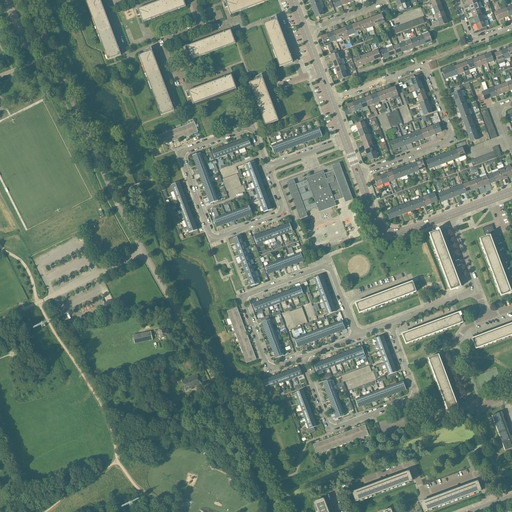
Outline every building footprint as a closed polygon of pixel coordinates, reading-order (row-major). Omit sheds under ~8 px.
[(121,55),(111,28),(100,0),(86,0),(85,0),(108,60),(121,55)] [(140,15),(143,23),(186,7),(183,0),(162,0),(138,9),(135,10),(137,16),(140,15)] [(225,9),(228,8),(231,15),(271,0),(230,0),(226,2),(223,3),(225,9)] [(339,0),(333,0),(332,1),(335,8),(341,6),(339,0)] [(436,0),(431,2),(433,8),(441,5),(439,0),(436,0)] [(311,6),(314,12),(321,9),(324,8),(321,2),(311,6)] [(405,3),(397,6),(399,12),(407,9),(405,3)] [(469,6),(471,12),(479,9),(477,3),(469,6)] [(433,8),(435,14),(443,11),(441,5),(433,8)] [(506,8),(500,11),(503,18),(509,16),(506,8)] [(321,9),(314,12),(316,18),(324,15),(321,9)] [(471,12),(474,18),(482,15),(479,9),(471,12)] [(435,14),(438,20),(446,17),(443,11),(435,14)] [(500,11),(494,13),(497,21),(503,18),(500,11)] [(375,17),(378,25),(384,22),(381,15),(375,17)] [(474,18),(476,24),(484,21),(482,15),(474,18)] [(291,63),(275,21),(277,20),(275,17),(270,19),(271,22),(263,25),(265,28),(266,32),(279,68),(291,63)] [(372,27),(378,25),(375,17),(369,19),(372,27)] [(446,17),(438,20),(440,26),(448,23),(446,17)] [(366,29),(372,27),(369,19),(363,21),(366,29)] [(363,21),(357,24),(360,31),(366,29),(363,21)] [(486,27),(484,21),(476,24),(478,30),(481,29),(482,32),(487,30),(486,27)] [(357,24),(351,26),(354,34),(360,31),(357,24)] [(348,36),(354,34),(351,26),(345,28),(348,36)] [(342,38),(348,36),(345,28),(339,30),(342,38)] [(230,30),(216,36),(188,46),(185,47),(187,53),(190,52),(192,60),(235,44),(230,30)] [(336,40),(342,38),(339,30),(333,32),(336,40)] [(333,32),(327,35),(330,43),(336,40),(333,32)] [(432,42),(429,34),(423,36),(425,44),(432,42)] [(331,45),(330,43),(327,35),(321,37),(324,47),(331,45)] [(419,46),(425,44),(423,36),(416,38),(419,46)] [(413,48),(419,46),(416,38),(410,40),(413,48)] [(410,40),(405,43),(407,51),(413,48),(410,40)] [(405,43),(399,45),(401,53),(407,51),(405,43)] [(396,55),(401,53),(399,45),(393,47),(396,55)] [(389,57),(396,55),(393,47),(386,49),(389,57)] [(161,116),(174,111),(152,51),(151,48),(145,50),(146,53),(139,56),(161,116)] [(383,59),(389,57),(386,49),(380,52),(383,59)] [(507,49),(501,52),(504,59),(510,57),(507,49)] [(378,51),(371,53),(374,61),(380,58),(378,51)] [(505,62),(504,59),(501,52),(493,55),(496,62),(497,62),(498,65),(505,62)] [(340,59),(338,53),(330,56),(332,62),(340,59)] [(374,61),(371,53),(365,55),(368,63),(374,61)] [(490,53),(484,56),(487,64),(493,61),(490,53)] [(362,65),(368,63),(365,55),(359,57),(362,65)] [(478,58),(481,66),(487,64),(484,56),(478,58)] [(359,57),(353,60),(356,68),(362,65),(359,57)] [(472,60),(475,68),(481,66),(478,58),(472,60)] [(332,62),(335,68),(342,65),(340,59),(332,62)] [(466,62),(469,70),(475,68),(472,60),(466,62)] [(460,65),(463,73),(469,70),(466,62),(460,65)] [(337,74),(345,71),(342,65),(335,68),(337,74)] [(454,67),(457,75),(463,73),(460,65),(454,67)] [(448,69),(451,77),(457,75),(454,67),(448,69)] [(445,80),(451,77),(448,69),(442,72),(445,80)] [(347,77),(345,71),(337,74),(339,80),(347,77)] [(231,75),(216,81),(189,91),(185,92),(188,98),(190,97),(193,104),(236,88),(231,75)] [(265,126),(277,121),(264,88),(266,88),(262,78),(261,75),(256,78),(256,80),(249,83),(265,126)] [(411,79),(413,86),(421,83),(418,76),(411,79)] [(415,92),(423,89),(421,83),(413,86),(415,92)] [(509,91),(506,83),(500,86),(503,94),(509,91)] [(497,96),(503,94),(500,86),(494,88),(497,96)] [(395,87),(389,90),(392,98),(393,100),(399,98),(395,87)] [(497,96),(494,88),(488,90),(491,98),(497,96)] [(425,95),(423,89),(415,92),(417,97),(425,95)] [(389,90),(383,92),(386,100),(392,98),(389,90)] [(485,100),(491,98),(488,90),(482,93),(485,100)] [(453,94),(455,100),(463,97),(461,91),(453,94)] [(383,92),(377,94),(380,102),(386,100),(383,92)] [(377,94),(371,96),(374,104),(380,102),(377,94)] [(417,97),(420,104),(427,101),(425,95),(417,97)] [(371,96),(365,99),(368,106),(374,104),(371,96)] [(463,97),(455,100),(457,106),(465,103),(463,97)] [(365,99),(359,101),(362,109),(368,106),(365,99)] [(359,101),(353,103),(356,111),(362,109),(359,101)] [(422,110),(430,107),(427,101),(420,104),(422,110)] [(349,113),(356,111),(353,103),(346,105),(348,109),(344,110),(346,115),(350,114),(349,113)] [(467,109),(465,103),(457,106),(460,112),(467,109)] [(422,110),(424,116),(432,113),(430,107),(422,110)] [(467,109),(460,112),(462,118),(470,115),(467,109)] [(472,121),(470,115),(462,118),(464,124),(472,121)] [(472,121),(464,124),(466,130),(474,127),(472,121)] [(194,122),(188,124),(192,134),(198,132),(194,122)] [(366,128),(364,122),(356,125),(358,131),(366,128)] [(185,137),(192,134),(188,124),(181,127),(185,137)] [(438,124),(432,127),(435,135),(441,132),(438,124)] [(179,139),(185,137),(181,127),(175,129),(179,139)] [(429,137),(435,135),(432,127),(426,129),(429,137)] [(476,133),(474,127),(466,130),(469,136),(476,133)] [(368,134),(366,128),(358,131),(360,137),(368,134)] [(172,142),(179,139),(175,129),(168,132),(172,142)] [(319,129),(313,131),(315,139),(322,136),(319,129)] [(426,129),(420,131),(423,139),(429,137),(426,129)] [(310,141),(315,139),(313,131),(307,133),(310,141)] [(417,141),(423,139),(420,131),(414,133),(417,141)] [(166,144),(172,142),(168,132),(162,134),(166,144)] [(304,143),(310,141),(307,133),(301,135),(304,143)] [(414,133),(408,136),(411,144),(417,141),(414,133)] [(479,140),(476,133),(469,136),(471,142),(479,140)] [(159,147),(166,144),(162,134),(155,136),(159,147)] [(371,140),(368,134),(360,137),(363,143),(371,140)] [(298,145),(304,143),(301,135),(295,138),(298,145)] [(405,146),(411,144),(408,136),(402,138),(405,146)] [(248,138),(242,141),(245,148),(251,146),(248,138)] [(292,148),(298,145),(295,138),(289,140),(292,148)] [(402,138),(396,140),(399,148),(405,146),(402,138)] [(286,150),(292,148),(289,140),(283,142),(286,150)] [(373,146),(371,140),(363,143),(365,149),(373,146)] [(393,151),(399,148),(396,140),(390,142),(393,151)] [(242,141),(236,143),(239,150),(245,148),(242,141)] [(280,152),(286,150),(283,142),(277,144),(280,152)] [(233,152),(239,150),(236,143),(230,145),(233,152)] [(280,152),(277,144),(271,147),(274,154),(280,152)] [(227,155),(233,152),(230,145),(224,147),(227,155)] [(375,152),(373,146),(365,149),(367,155),(375,152)] [(221,157),(227,155),(224,147),(218,149),(221,157)] [(462,148),(456,150),(459,158),(465,156),(462,148)] [(212,152),(215,159),(221,157),(218,149),(212,152)] [(453,160),(459,158),(456,150),(450,152),(453,160)] [(377,158),(375,152),(367,155),(369,161),(377,158)] [(450,152),(444,155),(447,162),(453,160),(450,152)] [(195,162),(202,159),(200,153),(193,156),(195,162)] [(444,155),(438,157),(441,165),(447,162),(444,155)] [(438,157),(432,159),(435,167),(441,165),(438,157)] [(202,159),(195,162),(197,168),(205,165),(202,159)] [(429,169),(435,167),(432,159),(426,161),(429,169)] [(422,161),(416,163),(419,171),(422,170),(423,172),(426,171),(422,161)] [(246,165),(249,171),(256,168),(254,162),(246,165)] [(343,198),(345,203),(353,200),(339,163),(331,166),(333,171),(324,174),(323,171),(306,178),(307,180),(295,185),(294,180),(286,183),(299,220),(307,217),(306,212),(317,208),(319,212),(336,206),(334,201),(343,198)] [(416,163),(410,165),(413,173),(419,171),(416,163)] [(205,165),(197,168),(199,174),(207,171),(205,165)] [(410,165),(404,168),(407,175),(413,173),(410,165)] [(256,168),(249,171),(251,177),(258,174),(256,168)] [(401,178),(407,175),(404,168),(398,170),(401,178)] [(392,172),(395,180),(401,178),(398,170),(392,172)] [(498,172),(501,180),(507,177),(505,170),(498,172)] [(199,174),(201,178),(201,180),(209,177),(207,171),(199,174)] [(392,172),(386,174),(389,182),(395,180),(392,172)] [(495,182),(501,180),(498,172),(492,174),(495,182)] [(260,180),(258,174),(251,177),(253,182),(260,180)] [(383,184),(389,182),(386,174),(380,177),(383,184)] [(492,174),(486,176),(489,184),(495,182),(492,174)] [(483,186),(489,184),(486,176),(480,179),(483,186)] [(209,177),(201,180),(204,186),(211,183),(209,177)] [(377,187),(383,184),(380,177),(374,179),(377,187)] [(483,186),(480,179),(474,181),(477,189),(483,186)] [(260,180),(253,182),(255,189),(263,186),(260,180)] [(474,181),(468,183),(471,191),(477,189),(474,181)] [(172,185),(174,191),(181,189),(179,182),(172,185)] [(211,183),(204,186),(206,192),(213,189),(211,183)] [(471,191),(468,183),(462,185),(465,193),(471,191)] [(462,185),(456,188),(459,196),(465,193),(462,185)] [(265,192),(263,186),(255,189),(257,194),(265,192)] [(459,196),(456,188),(450,190),(453,198),(459,196)] [(181,189),(174,191),(176,197),(184,194),(181,189)] [(213,189),(206,192),(208,197),(215,195),(213,189)] [(450,190),(444,192),(447,200),(453,198),(450,190)] [(265,192),(257,194),(259,200),(267,197),(265,192)] [(441,202),(447,200),(444,192),(438,194),(441,202)] [(176,197),(178,203),(186,200),(184,194),(176,197)] [(434,194),(428,196),(431,204),(437,202),(434,194)] [(218,201),(216,196),(215,195),(208,197),(210,204),(218,201)] [(431,204),(428,196),(422,198),(425,206),(431,204)] [(259,200),(262,206),(269,203),(267,197),(259,200)] [(425,206),(422,198),(416,200),(419,208),(425,206)] [(186,200),(178,203),(180,209),(188,206),(186,200)] [(419,208),(416,200),(410,203),(413,211),(419,208)] [(272,209),(269,203),(262,206),(264,212),(272,209)] [(413,211),(410,203),(404,205),(407,213),(413,211)] [(407,213),(404,205),(398,207),(401,215),(407,213)] [(190,212),(188,206),(180,209),(183,215),(190,212)] [(246,216),(252,214),(249,207),(243,209),(246,216)] [(401,215),(398,207),(392,210),(395,217),(401,215)] [(246,216),(243,209),(237,211),(240,219),(246,216)] [(389,220),(395,217),(392,210),(386,212),(389,220)] [(240,219),(237,211),(231,213),(234,221),(240,219)] [(190,212),(183,215),(185,221),(192,218),(190,212)] [(234,221),(231,213),(225,215),(228,223),(234,221)] [(228,223),(225,215),(219,218),(222,225),(228,223)] [(195,224),(192,218),(185,221),(187,227),(195,224)] [(219,218),(216,219),(213,220),(216,227),(222,225),(219,218)] [(197,230),(195,224),(187,227),(189,233),(197,230)] [(290,224),(283,226),(286,234),(292,231),(290,224)] [(484,235),(488,233),(494,231),(492,225),(482,228),(484,235)] [(286,234),(283,226),(278,229),(280,236),(286,234)] [(274,238),(280,236),(278,229),(272,231),(274,238)] [(460,287),(440,233),(439,230),(429,234),(451,291),(460,287)] [(274,238),(272,231),(266,233),(268,240),(274,238)] [(268,240),(266,233),(260,235),(262,242),(268,240)] [(260,235),(254,237),(256,245),(262,242),(260,235)] [(501,296),(511,293),(489,236),(488,236),(488,235),(486,236),(486,237),(480,239),(501,296)] [(233,239),(236,245),(243,242),(241,236),(233,239)] [(238,251),(245,248),(243,242),(236,245),(238,251)] [(247,254),(245,248),(238,251),(240,257),(247,254)] [(242,263),(249,260),(247,254),(240,257),(242,263)] [(294,256),(297,264),(303,261),(301,254),(294,256)] [(291,266),(297,264),(294,256),(289,258),(291,266)] [(285,268),(291,266),(289,258),(283,261),(285,268)] [(252,266),(249,260),(242,263),(244,269),(252,266)] [(285,268),(283,261),(277,263),(279,270),(285,268)] [(277,263),(271,265),(273,272),(279,270),(277,263)] [(273,272),(271,265),(265,267),(268,275),(273,272)] [(247,275),(254,272),(252,266),(244,269),(247,275)] [(256,278),(254,272),(247,275),(249,281),(256,278)] [(316,285),(324,282),(322,276),(314,279),(316,285)] [(258,284),(256,278),(249,281),(251,287),(258,284)] [(324,282),(316,285),(318,291),(326,288),(324,282)] [(413,282),(358,302),(355,304),(359,313),(416,292),(413,282)] [(300,287),(294,289),(297,297),(303,294),(300,287)] [(326,288),(318,291),(321,296),(328,294),(326,288)] [(291,299),(297,297),(294,289),(288,292),(291,299)] [(288,292),(282,294),(285,301),(291,299),(288,292)] [(276,296),(279,303),(285,301),(282,294),(276,296)] [(328,294),(321,296),(323,302),(330,299),(328,294)] [(276,296),(270,298),(273,306),(279,303),(276,296)] [(264,300),(267,308),(273,306),(270,298),(264,300)] [(330,299),(323,302),(325,308),(333,306),(330,299)] [(264,300),(259,303),(261,310),(267,308),(264,300)] [(259,303),(252,305),(256,315),(262,313),(261,310),(259,303)] [(325,308),(327,314),(335,312),(333,306),(325,308)] [(226,311),(229,318),(239,314),(238,311),(236,311),(235,308),(236,308),(236,307),(226,311)] [(459,313),(456,315),(402,335),(405,344),(463,323),(459,313)] [(229,318),(231,324),(240,321),(238,317),(240,317),(239,314),(229,318)] [(264,329),(272,326),(269,320),(262,322),(264,329)] [(231,324),(234,331),(244,327),(242,324),(241,324),(240,321),(231,324)] [(342,322),(336,324),(339,332),(345,329),(342,322)] [(339,332),(336,324),(330,326),(333,334),(339,332)] [(511,324),(472,339),(476,349),(511,335),(511,324)] [(272,326),(264,329),(267,334),(274,332),(272,326)] [(330,326),(324,328),(327,336),(333,334),(330,326)] [(244,327),(234,331),(236,337),(245,334),(243,330),(245,330),(244,327)] [(165,330),(164,328),(159,329),(161,338),(170,336),(168,329),(165,330)] [(321,338),(327,336),(324,328),(318,331),(321,338)] [(135,343),(152,340),(150,331),(133,335),(135,343)] [(315,341),(321,338),(318,331),(312,333),(315,341)] [(276,337),(274,332),(267,334),(269,340),(276,337)] [(309,343),(315,341),(312,333),(306,335),(309,343)] [(236,337),(239,344),(248,340),(247,337),(246,337),(245,334),(236,337)] [(303,345),(309,343),(306,335),(300,337),(303,345)] [(385,342),(383,336),(375,339),(377,345),(385,342)] [(278,343),(276,337),(269,340),(271,346),(278,343)] [(297,347),(303,345),(300,337),(294,339),(297,347)] [(248,340),(239,344),(241,350),(250,347),(248,343),(250,343),(248,340)] [(377,345),(379,351),(387,348),(385,342),(377,345)] [(271,346),(273,352),(281,349),(278,343),(271,346)] [(241,350),(243,357),(253,353),(252,350),(251,350),(250,347),(241,350)] [(361,347),(355,350),(358,357),(364,355),(361,347)] [(379,351),(382,357),(389,354),(387,348),(379,351)] [(283,356),(281,349),(273,352),(276,358),(283,356)] [(355,350),(349,352),(352,359),(358,357),(355,350)] [(349,352),(344,354),(346,362),(352,359),(349,352)] [(254,356),(253,353),(243,357),(246,363),(256,359),(254,359),(253,356),(254,356)] [(344,354),(338,356),(340,364),(346,362),(344,354)] [(382,357),(384,363),(391,360),(389,354),(382,357)] [(428,359),(449,416),(459,412),(438,355),(428,359)] [(338,356),(332,359),(335,366),(340,364),(338,356)] [(332,359),(326,361),(329,368),(335,366),(332,359)] [(384,363),(385,366),(383,367),(384,369),(386,369),(394,366),(391,360),(384,363)] [(326,361),(320,363),(323,370),(324,373),(330,371),(329,368),(326,361)] [(323,370),(320,363),(314,365),(317,373),(323,370)] [(394,366),(386,369),(388,375),(396,372),(394,366)] [(299,368),(293,370),(296,378),(302,375),(299,368)] [(287,372),(290,380),(296,378),(293,370),(287,372)] [(287,372),(281,375),(284,382),(290,380),(287,372)] [(197,375),(182,381),(185,390),(201,384),(197,375)] [(275,377),(278,384),(284,382),(281,375),(275,377)] [(275,377),(269,379),(272,386),(278,384),(275,377)] [(272,386),(269,379),(263,382),(266,389),(272,386)] [(323,383),(325,389),(333,386),(331,380),(323,383)] [(403,382),(397,384),(399,392),(406,390),(403,382)] [(397,384),(391,387),(393,394),(399,392),(397,384)] [(325,389),(328,395),(335,392),(333,386),(325,389)] [(391,387),(385,389),(388,396),(393,394),(391,387)] [(385,389),(379,391),(382,399),(388,396),(385,389)] [(298,399),(305,397),(303,390),(295,393),(298,399)] [(379,391),(373,393),(376,401),(382,399),(379,391)] [(328,395),(330,401),(337,398),(335,392),(328,395)] [(373,393),(367,396),(370,403),(376,401),(373,393)] [(367,396),(361,398),(364,405),(370,403),(367,396)] [(298,399),(300,405),(307,403),(305,397),(298,399)] [(337,398),(330,401),(332,407),(340,404),(337,398)] [(364,405),(361,398),(355,400),(358,408),(364,405)] [(302,411),(309,409),(307,403),(300,405),(302,411)] [(332,407),(334,413),(342,410),(340,404),(332,407)] [(302,411),(304,417),(312,414),(309,409),(302,411)] [(342,410),(334,413),(336,419),(344,416),(342,410)] [(504,416),(502,412),(492,416),(494,423),(495,426),(496,426),(501,441),(502,444),(502,443),(505,451),(511,448),(511,435),(510,436),(505,422),(508,421),(505,416),(504,416)] [(306,423),(314,420),(312,414),(304,417),(306,423)] [(314,420),(306,423),(309,429),(307,430),(308,434),(315,431),(313,427),(316,426),(314,420)] [(358,428),(362,438),(369,435),(365,425),(364,425),(365,427),(362,428),(361,427),(358,428)] [(356,430),(352,432),(356,440),(362,438),(358,428),(355,429),(356,430)] [(348,432),(345,433),(349,443),(356,440),(352,432),(349,433),(348,432)] [(343,435),(339,436),(343,445),(349,443),(345,433),(342,434),(343,435)] [(336,437),(332,438),(336,448),(343,445),(339,436),(336,438),(336,437)] [(330,440),(326,441),(330,450),(336,448),(332,438),(329,439),(330,440)] [(323,441),(319,443),(323,452),(330,450),(326,441),(323,443),(323,441)] [(323,452),(319,443),(316,444),(317,445),(314,446),(313,445),(316,455),(323,452)] [(409,471),(406,472),(352,493),(355,502),(412,481),(409,471)] [(478,481),(421,503),(424,511),(425,511),(481,491),(478,481)] [(317,511),(328,511),(323,498),(314,502),(317,511)]
